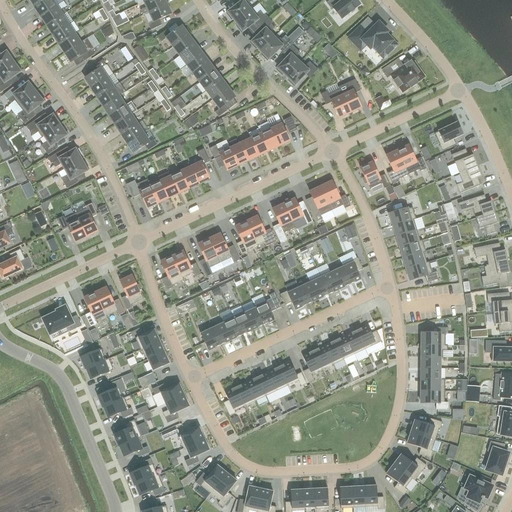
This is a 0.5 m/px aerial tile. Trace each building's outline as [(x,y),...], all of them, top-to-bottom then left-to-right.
[(52,0),(46,0),(35,8),(41,17),(56,7),(52,0)] [(140,11),(143,15),(149,13),(166,5),(163,0),(149,0),(144,3),(147,8),(140,11)] [(251,0),(235,0),(239,4),(226,14),(231,20),(233,19),(235,22),(253,9),(249,4),(252,1),(251,0)] [(330,0),(326,3),(332,10),(333,9),(342,19),(350,13),(351,14),(355,11),(354,10),(360,5),(355,0),(330,0)] [(286,4),(282,8),(287,13),(291,9),(286,4)] [(151,31),(162,26),(159,20),(171,15),(166,5),(149,13),(154,23),(148,25),(151,31)] [(56,7),(41,17),(47,26),(63,16),(67,13),(64,9),(60,11),(56,7)] [(253,9),(235,22),(238,26),(236,27),(241,33),(254,23),(258,28),(269,19),(265,14),(264,15),(260,11),(257,14),(253,9)] [(118,21),(114,24),(117,29),(129,22),(127,18),(123,20),(119,14),(116,16),(118,21)] [(63,16),(47,26),(53,35),(68,25),(63,16)] [(269,19),(258,28),(262,32),(250,44),(256,50),(257,48),(260,51),(273,38),(269,33),(275,28),(271,24),(273,23),(269,19)] [(305,31),(310,26),(305,21),(300,26),(305,31)] [(360,28),(349,39),(360,50),(366,45),(370,49),(372,47),(383,58),(396,46),(385,34),(387,32),(386,31),(380,24),(379,25),(379,24),(368,35),(360,28)] [(68,25),(53,35),(59,45),(75,34),(68,25)] [(114,33),(110,26),(101,31),(105,38),(114,33)] [(173,48),(188,36),(181,27),(171,35),(167,30),(158,37),(162,42),(166,39),(173,48)] [(310,28),(306,33),(311,38),(316,33),(310,28)] [(75,34),(59,45),(65,54),(81,44),(75,34)] [(188,36),(173,48),(180,56),(195,45),(188,36)] [(276,36),(273,38),(260,51),(263,54),(262,56),(267,61),(279,50),(283,55),(292,46),(293,44),(289,40),(287,41),(284,37),(280,40),(276,36)] [(85,61),(95,55),(92,50),(93,49),(87,40),(81,44),(65,54),(71,63),(82,56),(85,61)] [(142,63),(149,58),(140,45),(134,50),(142,63)] [(195,45),(180,56),(186,65),(201,54),(195,45)] [(292,46),(283,55),(288,58),(276,70),(282,76),(283,74),(287,77),(300,63),(302,61),(297,57),(300,53),(292,46)] [(0,72),(14,63),(11,59),(13,58),(8,52),(0,57),(0,72)] [(128,53),(123,57),(128,64),(133,60),(128,53)] [(201,54),(186,65),(193,74),(208,63),(201,54)] [(402,93),(408,90),(410,88),(411,88),(418,84),(417,83),(425,78),(418,66),(415,62),(412,64),(411,62),(406,65),(405,65),(403,67),(398,60),(382,71),(387,78),(390,76),(394,81),(393,82),(398,88),(399,88),(402,93)] [(91,89),(107,78),(101,69),(106,66),(102,61),(92,67),(95,72),(85,79),(91,89)] [(300,63),(287,77),(290,80),(288,82),(294,87),(305,75),(309,79),(318,70),(309,62),(304,68),(300,63)] [(16,66),(14,63),(0,72),(0,76),(1,79),(0,79),(0,91),(1,93),(12,86),(8,81),(22,71),(17,65),(16,66)] [(208,63),(193,74),(200,83),(215,71),(208,63)] [(215,71),(200,83),(206,92),(221,80),(215,71)] [(107,78),(91,89),(97,98),(113,88),(107,78)] [(221,80),(206,92),(213,100),(228,89),(221,80)] [(339,90),(350,113),(361,108),(354,92),(360,89),(355,80),(338,88),(339,90)] [(19,107),(36,93),(33,90),(35,88),(30,82),(17,93),(13,88),(4,95),(11,104),(15,102),(19,107)] [(113,88),(97,98),(103,107),(119,97),(113,88)] [(228,89),(213,100),(220,109),(215,113),(218,118),(228,111),(224,106),(235,98),(228,89)] [(339,90),(328,95),(326,92),(320,95),(326,105),(331,103),(339,119),(350,113),(339,90)] [(36,93),(19,107),(23,112),(17,116),(25,125),(36,116),(32,111),(45,101),(40,95),(38,96),(36,93)] [(382,96),(374,99),(380,112),(392,106),(388,98),(384,100),(382,96)] [(119,97),(103,107),(109,117),(125,106),(119,97)] [(115,126),(131,115),(137,111),(131,102),(125,106),(109,117),(115,126)] [(42,138),(44,137),(60,126),(57,122),(59,121),(55,115),(41,124),(37,119),(26,127),(32,136),(38,133),(42,138)] [(131,115),(115,126),(121,135),(137,125),(131,115)] [(291,117),(283,121),(289,134),(297,130),(291,117)] [(193,127),(189,120),(184,124),(188,130),(193,127)] [(271,130),(279,147),(290,142),(281,122),(270,127),(271,130)] [(442,152),(456,145),(453,140),(462,135),(456,123),(433,134),(442,152)] [(137,125),(121,135),(127,144),(143,134),(137,125)] [(62,129),(60,126),(44,137),(48,142),(41,146),(48,156),(58,149),(54,144),(68,135),(64,128),(62,129)] [(202,129),(197,131),(200,138),(206,136),(202,129)] [(271,130),(261,134),(269,152),(279,147),(271,130)] [(143,134),(127,144),(133,154),(144,147),(147,152),(157,145),(154,140),(149,143),(143,134)] [(269,152),(261,134),(250,139),(258,156),(269,152)] [(250,139),(240,144),(248,161),(258,156),(250,139)] [(238,166),(248,161),(240,144),(230,149),(238,166)] [(214,160),(220,157),(227,171),(238,166),(230,149),(220,154),(216,146),(209,149),(214,160)] [(409,146),(397,151),(408,175),(419,170),(420,172),(426,169),(422,160),(416,162),(409,146)] [(65,170),(81,161),(79,157),(81,156),(77,149),(63,157),(60,152),(48,159),(51,164),(52,163),(55,168),(62,164),(65,170)] [(200,161),(190,165),(199,185),(210,180),(202,164),(208,161),(202,150),(196,153),(200,161)] [(459,173),(477,166),(473,156),(468,157),(465,150),(451,156),(459,173)] [(397,151),(386,157),(394,173),(388,175),(393,185),(399,182),(398,180),(408,175),(397,151)] [(434,159),(429,162),(431,168),(437,166),(434,159)] [(31,165),(27,160),(22,163),(26,169),(31,165)] [(81,161),(65,170),(68,175),(61,179),(67,189),(77,183),(74,178),(89,170),(85,163),(83,164),(81,161)] [(138,162),(133,165),(135,171),(141,168),(140,167),(138,162)] [(372,163),(360,169),(364,178),(362,179),(365,185),(367,184),(370,190),(382,184),(384,189),(390,186),(386,176),(380,179),(372,163)] [(190,165),(179,170),(189,189),(199,185),(190,165)] [(477,166),(459,173),(462,183),(456,185),(460,194),(480,186),(477,178),(481,176),(477,166)] [(26,181),(21,169),(12,173),(18,185),(26,181)] [(170,175),(169,175),(178,194),(189,189),(179,170),(170,175)] [(169,172),(158,178),(168,199),(178,194),(169,175),(170,175),(169,172)] [(148,182),(158,204),(168,199),(158,178),(148,182)] [(135,181),(126,185),(132,199),(140,195),(147,209),(158,204),(148,182),(147,180),(136,185),(135,181)] [(332,182),(321,187),(332,211),(343,206),(344,209),(350,206),(345,195),(339,198),(332,182)] [(321,216),(332,211),(321,187),(309,193),(317,208),(311,211),(316,222),(322,220),(321,216)] [(447,193),(441,195),(444,202),(450,200),(447,193)] [(394,194),(388,196),(390,202),(396,199),(394,194)] [(475,219),(494,213),(491,202),(487,203),(484,196),(458,204),(461,213),(472,209),(475,219)] [(292,222),(303,217),(307,225),(313,222),(307,211),(302,214),(295,199),(284,205),(292,222)] [(451,203),(443,205),(446,213),(453,210),(451,203)] [(87,209),(75,214),(86,237),(98,232),(91,217),(96,215),(91,204),(86,207),(87,209)] [(105,205),(98,209),(101,216),(108,213),(105,205)] [(292,222),(284,205),(272,210),(279,224),(273,228),(280,244),(287,241),(284,234),(295,228),(292,222)] [(416,219),(412,208),(389,215),(393,226),(416,219)] [(494,213),(475,219),(479,230),(485,228),(487,236),(496,233),(494,225),(498,223),(494,213)] [(63,216),(57,219),(62,230),(68,228),(75,243),(86,237),(75,214),(64,219),(63,216)] [(41,226),(50,222),(46,215),(38,220),(41,226)] [(246,222),(257,246),(264,243),(266,247),(276,242),(270,229),(265,232),(258,217),(246,222)] [(417,231),(414,220),(416,219),(393,226),(396,237),(417,231)] [(247,251),(257,246),(246,222),(235,228),(242,242),(236,244),(242,256),(248,253),(247,251)] [(0,249),(10,244),(7,238),(13,235),(11,230),(13,229),(10,223),(0,227),(0,249)] [(325,225),(317,229),(321,236),(328,232),(325,225)] [(352,225),(345,228),(349,240),(356,238),(352,225)] [(456,226),(450,228),(452,235),(458,233),(456,226)] [(422,241),(422,240),(420,241),(417,231),(396,237),(399,248),(422,241)] [(233,246),(227,249),(220,234),(209,240),(220,263),(231,258),(233,263),(240,260),(233,246)] [(327,237),(322,240),(328,253),(333,250),(327,237)] [(54,239),(47,242),(50,248),(56,245),(54,239)] [(220,263),(209,240),(198,245),(205,260),(199,262),(207,279),(213,276),(210,268),(220,263)] [(426,252),(422,241),(399,248),(403,259),(426,252)] [(499,244),(473,249),(475,258),(486,256),(488,266),(486,266),(486,267),(508,262),(505,251),(501,252),(499,244)] [(0,265),(0,274),(2,279),(24,269),(21,262),(25,260),(20,250),(9,255),(12,260),(0,265)] [(182,279),(182,278),(193,274),(195,278),(201,275),(196,264),(190,266),(183,252),(172,257),(182,279)] [(429,263),(429,262),(427,263),(424,253),(426,252),(403,259),(406,270),(429,263)] [(290,253),(284,256),(290,269),(296,266),(290,253)] [(172,257),(161,262),(168,277),(162,280),(167,291),(173,288),(172,286),(183,281),(182,278),(182,279),(172,257)] [(341,266),(350,285),(355,283),(355,282),(360,280),(357,272),(362,269),(357,259),(341,266)] [(286,262),(281,264),(284,271),(289,269),(286,262)] [(486,277),(481,278),(483,287),(498,284),(499,288),(509,287),(508,282),(506,274),(510,273),(508,262),(486,267),(484,268),(486,277)] [(406,270),(409,281),(425,276),(427,283),(439,279),(437,272),(432,273),(429,263),(406,270)] [(331,273),(339,290),(345,287),(350,285),(341,266),(330,271),(331,273)] [(320,278),(328,295),(333,293),(333,292),(339,290),(331,273),(320,278)] [(121,299),(126,310),(132,307),(131,305),(143,300),(139,291),(141,290),(139,285),(137,286),(132,276),(130,277),(129,275),(124,277),(125,279),(120,282),(126,296),(121,299)] [(320,276),(309,281),(318,300),(323,297),(328,295),(320,278),(320,276)] [(240,277),(233,280),(234,280),(236,286),(243,283),(240,277)] [(298,286),(307,305),(312,303),(312,302),(318,300),(309,281),(298,286)] [(225,286),(220,288),(222,294),(228,291),(225,286)] [(280,295),(285,306),(291,303),(295,310),(302,307),(307,305),(298,286),(280,295)] [(219,287),(211,291),(214,297),(221,293),(219,287)] [(106,288),(95,293),(106,317),(117,312),(118,316),(124,313),(119,301),(114,304),(106,288)] [(95,293),(84,299),(92,315),(85,318),(90,328),(96,325),(95,322),(106,317),(95,293)] [(208,293),(201,296),(204,301),(210,298),(208,293)] [(493,314),(511,312),(511,301),(510,301),(509,293),(487,295),(487,304),(492,304),(493,314)] [(467,309),(472,308),(470,294),(464,295),(467,309)] [(255,309),(263,326),(268,323),(274,320),(270,313),(276,310),(271,299),(254,307),(255,309)] [(184,304),(176,307),(179,314),(187,311),(184,304)] [(58,313),(44,320),(51,334),(67,327),(70,332),(82,326),(77,316),(70,319),(65,308),(58,311),(58,313)] [(245,314),(252,330),(258,328),(263,326),(255,309),(245,314)] [(233,317),(242,336),(247,333),(252,330),(245,314),(244,312),(233,317)] [(511,323),(511,312),(493,314),(494,325),(498,325),(499,333),(511,331),(511,329),(511,324),(511,323)] [(222,322),(231,340),(237,338),(242,336),(233,317),(222,322)] [(136,318),(130,321),(133,327),(139,324),(136,318)] [(129,321),(123,323),(126,330),(132,327),(129,321)] [(212,327),(220,346),(225,343),(231,340),(222,322),(212,327)] [(356,331),(365,350),(376,345),(377,347),(383,344),(377,331),(371,334),(367,326),(361,329),(356,331)] [(212,327),(200,333),(209,351),(215,348),(220,346),(212,327)] [(154,330),(135,339),(141,350),(143,349),(144,351),(160,344),(154,330)] [(486,330),(478,330),(478,338),(487,338),(486,330)] [(345,336),(354,355),(365,350),(356,331),(351,334),(345,336)] [(116,340),(114,333),(108,336),(111,342),(116,340)] [(448,346),(445,346),(445,334),(421,334),(421,346),(448,346)] [(335,341),(343,360),(354,355),(345,336),(340,339),(335,341)] [(324,346),(333,365),(343,360),(335,341),(330,344),(324,346)] [(485,341),(485,353),(491,353),(492,361),(511,359),(511,346),(499,348),(499,341),(485,341)] [(160,344),(144,351),(149,362),(165,355),(160,344)] [(313,351),(322,370),(333,365),(324,346),(319,349),(313,351)] [(443,357),(443,351),(447,351),(448,346),(421,346),(421,357),(443,357)] [(101,350),(80,358),(85,369),(109,359),(106,360),(101,350)] [(303,372),(308,383),(314,381),(311,375),(322,370),(313,351),(308,354),(302,357),(308,369),(303,372)] [(165,355),(149,362),(153,371),(169,364),(165,355)] [(440,369),(440,358),(443,358),(443,357),(421,357),(421,369),(440,369)] [(109,359),(85,369),(85,370),(86,369),(90,380),(113,370),(109,359)] [(278,368),(287,386),(298,381),(301,387),(306,384),(301,373),(296,376),(290,363),(284,365),(283,365),(278,368)] [(268,373),(277,391),(287,386),(278,368),(273,370),(268,373)] [(445,380),(440,380),(440,369),(421,369),(421,380),(445,380)] [(132,373),(122,377),(125,384),(135,380),(132,373)] [(257,378),(266,396),(277,391),(268,373),(262,375),(257,378)] [(500,382),(499,394),(494,394),(493,401),(500,401),(500,398),(511,399),(511,373),(501,373),(501,375),(495,375),(494,382),(500,382)] [(150,374),(144,377),(147,384),(153,381),(150,374)] [(350,375),(344,378),(347,384),(353,382),(350,375)] [(247,383),(255,401),(266,396),(257,378),(252,380),(247,383)] [(110,392),(97,397),(102,408),(103,407),(123,399),(124,399),(124,398),(123,399),(120,393),(125,391),(120,380),(108,386),(110,392)] [(445,392),(445,380),(421,380),(421,391),(445,392)] [(236,388),(245,406),(255,401),(247,383),(241,386),(241,385),(236,388)] [(163,385),(152,390),(155,396),(160,393),(165,404),(184,396),(179,384),(166,390),(163,385)] [(223,403),(229,417),(235,414),(234,411),(245,406),(236,388),(231,390),(225,393),(229,401),(223,403)] [(421,391),(421,403),(436,404),(436,410),(448,410),(448,403),(445,403),(445,392),(421,391)] [(478,403),(479,395),(467,394),(466,402),(478,403)] [(168,411),(163,413),(167,424),(179,419),(176,413),(189,407),(184,396),(165,404),(168,411)] [(123,399),(103,407),(103,408),(108,418),(120,413),(122,419),(134,414),(131,408),(129,409),(124,399),(123,399)] [(511,409),(498,407),(497,418),(499,418),(496,436),(511,437),(511,414),(510,414),(511,409)] [(452,420),(462,421),(464,410),(452,410),(452,420)] [(269,415),(263,418),(266,424),(272,421),(269,415)] [(236,416),(230,419),(233,425),(239,422),(236,416)] [(263,418),(258,421),(260,426),(266,424),(263,418)] [(435,440),(439,429),(440,429),(442,423),(430,419),(428,425),(415,420),(411,432),(435,440)] [(126,431),(113,436),(118,447),(119,446),(140,438),(140,436),(149,433),(144,422),(137,425),(135,420),(124,425),(126,431)] [(175,426),(168,429),(171,436),(178,433),(175,426)] [(199,428),(180,437),(185,448),(204,439),(199,428)] [(411,432),(407,444),(421,449),(418,455),(430,459),(433,452),(431,451),(435,440),(411,432)] [(140,438),(119,446),(119,447),(123,457),(136,452),(138,458),(149,453),(147,447),(144,448),(140,438)] [(204,439),(183,449),(185,448),(190,459),(185,462),(187,467),(199,462),(196,457),(209,451),(204,439)] [(488,471),(504,476),(511,454),(505,452),(507,446),(492,443),(489,453),(494,454),(488,471)] [(415,481),(426,466),(417,459),(413,463),(401,455),(394,465),(415,481)] [(142,469),(130,474),(134,485),(158,475),(157,475),(151,459),(140,464),(142,469)] [(453,463),(450,469),(457,472),(460,466),(453,463)] [(394,465),(386,475),(398,483),(394,488),(404,496),(408,491),(405,488),(412,479),(415,481),(394,465)] [(203,473),(195,483),(200,487),(201,486),(211,494),(227,474),(217,466),(208,477),(203,473)] [(192,474),(186,478),(190,483),(196,479),(192,474)] [(227,474),(211,494),(220,501),(218,504),(223,508),(232,497),(228,493),(236,482),(227,474)] [(158,475),(134,485),(134,486),(135,485),(140,496),(152,491),(154,496),(165,492),(158,475)] [(467,499),(463,505),(473,511),(477,511),(482,506),(478,503),(480,498),(483,499),(483,498),(486,499),(487,498),(488,499),(491,492),(490,491),(492,487),(469,477),(464,489),(469,491),(466,498),(467,499)] [(365,508),(377,507),(378,510),(384,510),(383,498),(377,498),(376,486),(364,487),(365,508)] [(240,500),(236,511),(248,511),(249,511),(254,511),(255,511),(261,490),(249,487),(246,501),(240,500)] [(353,508),(365,508),(364,487),(352,488),(353,508)] [(353,508),(352,488),(340,488),(341,509),(353,508)] [(316,510),(329,510),(327,489),(315,490),(316,510)] [(261,490),(255,511),(275,511),(276,508),(270,506),(273,492),(261,490)] [(304,511),(303,490),(291,491),(291,503),(285,503),(285,511),(291,511),(292,511),(304,511)] [(304,511),(305,511),(305,509),(316,508),(316,510),(315,490),(303,490),(304,511)] [(406,496),(399,506),(404,510),(412,501),(406,496)] [(446,496),(443,501),(451,507),(455,502),(446,496)]
